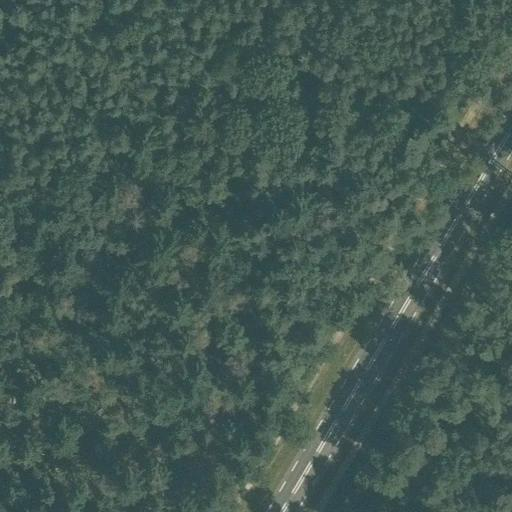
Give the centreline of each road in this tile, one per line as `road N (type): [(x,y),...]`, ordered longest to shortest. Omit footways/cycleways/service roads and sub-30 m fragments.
road 1 (primary): [(282,511),(511,127)]
road 2 (track): [(511,448),(424,380),(375,355)]
